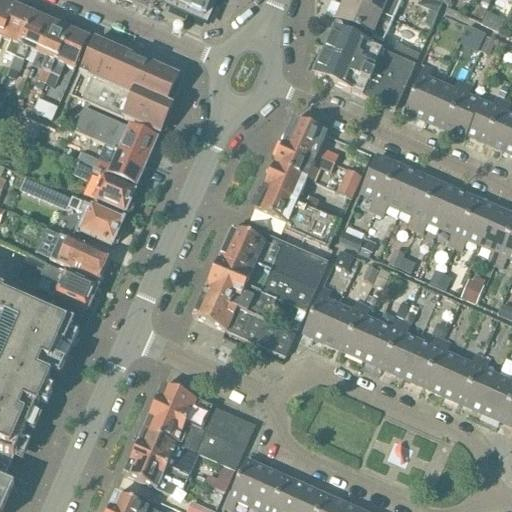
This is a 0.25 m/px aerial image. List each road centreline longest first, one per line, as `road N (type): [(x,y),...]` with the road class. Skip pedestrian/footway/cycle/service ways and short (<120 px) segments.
road 1 (residential): [(266,402),(319,381),(466,443),(487,493)]
road 2 (residential): [(266,86),(511,190)]
road 3 (tertiary): [(231,105),(124,342)]
road 4 (residential): [(266,402),(288,452),(429,511)]
road 5 (tertiary): [(124,342),(49,511)]
road 6 (residential): [(220,65),(73,0)]
road 7 (residential): [(124,342),(266,402)]
